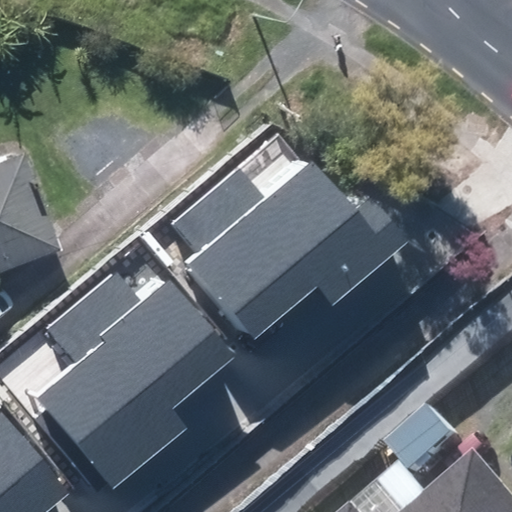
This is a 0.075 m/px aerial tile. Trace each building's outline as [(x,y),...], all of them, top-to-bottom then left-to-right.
[(0,154),(0,262),(60,239),(22,146),(0,154)] [(189,263),(255,339),(318,284),(334,302),(406,239),(369,196),(357,207),(312,155),(266,194),(240,164),(173,223),(200,254),(189,263)] [(76,366),(38,399),(113,489),(188,428),(173,410),(237,356),(170,279),(142,302),(117,271),(48,329),(76,366)] [(0,511),(47,511),(70,494),(2,411),(0,412),(0,511)] [(511,511),(511,474),(497,456),(435,505),(408,470),(355,511),(511,511)]
